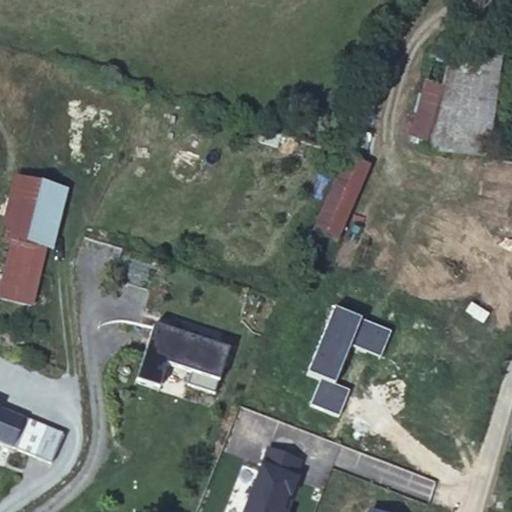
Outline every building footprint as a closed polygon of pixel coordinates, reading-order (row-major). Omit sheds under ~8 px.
[(511,33),(460,27),(457,47),(503,54),(500,74),(511,75),(511,33)] [(503,54),(457,47),(437,44),(409,145),(424,149),(487,159),(500,74),(503,54)] [(368,167),(344,156),(313,231),(338,241),(368,167)] [(61,188),(20,177),(4,237),(12,239),(45,248),(61,188)] [(0,297),(30,306),(45,248),(12,239),(0,286),(0,297)] [(394,390),(421,325),(393,313),(366,378),(394,390)] [(157,360),(211,376),(222,340),(144,317),(128,373),(151,380),(157,360)] [(61,436),(0,410),(0,444),(28,455),(48,464),(61,436)]
